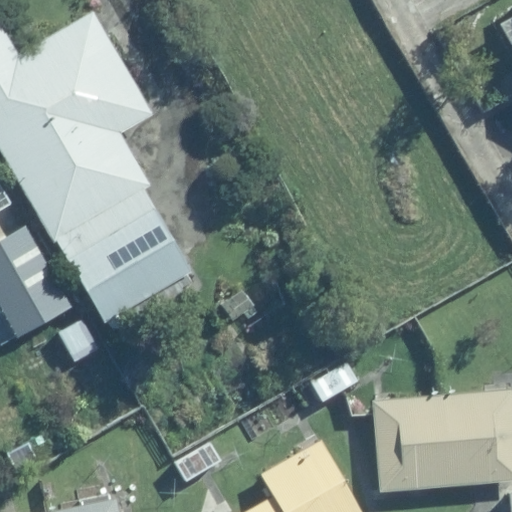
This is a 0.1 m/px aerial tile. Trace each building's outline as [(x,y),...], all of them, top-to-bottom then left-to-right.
[(315,28),(339,61),(391,27),(372,0),(330,0),(339,12),(315,28)] [(0,18),(0,155),(103,332),(200,276),(114,129),(145,110),(91,17),(22,57),(0,18)] [(28,226),(0,242),(0,305),(18,338),(73,306),(28,226)] [(346,356),(306,377),(320,403),(360,382),(346,356)] [(511,390),(374,401),(381,490),(511,480),(511,390)] [(215,433),(165,455),(177,482),(226,461),(215,433)] [(362,511),(323,442),(264,475),(275,496),(246,511),(362,511)] [(116,511),(113,500),(53,511),(116,511)]
